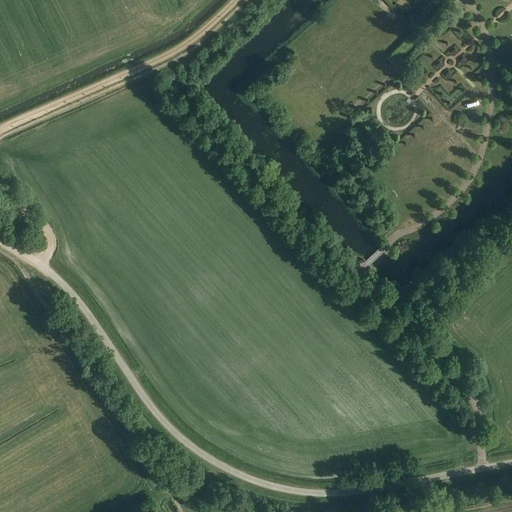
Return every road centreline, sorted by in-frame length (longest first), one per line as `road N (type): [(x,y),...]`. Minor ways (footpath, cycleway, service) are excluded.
road 1 (unclassified): [(0,241),(75,297),(169,428),(243,476),(330,493),(511,462)]
road 2 (track): [(236,0),(182,47),(0,130)]
